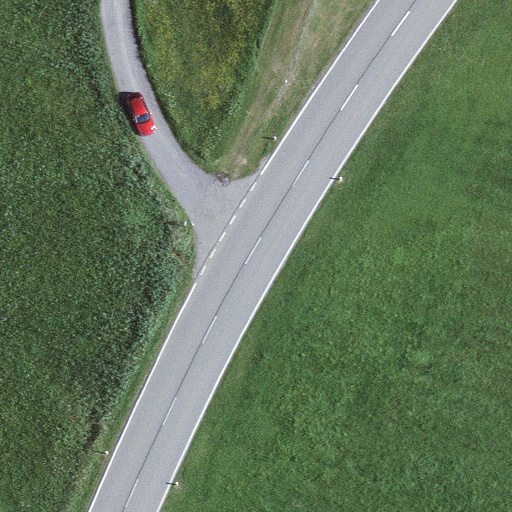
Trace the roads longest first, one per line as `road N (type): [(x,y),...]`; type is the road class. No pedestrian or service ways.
road 1 (secondary): [(257,246),(125,511)]
road 2 (secondary): [(419,0),(257,246)]
road 3 (residential): [(257,246),(190,188),(160,147),(137,99),(120,0)]
